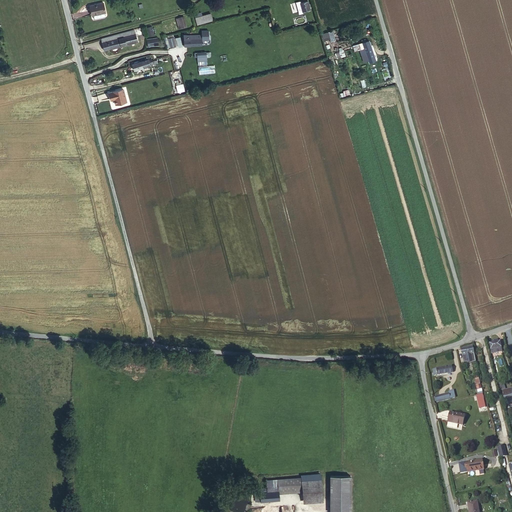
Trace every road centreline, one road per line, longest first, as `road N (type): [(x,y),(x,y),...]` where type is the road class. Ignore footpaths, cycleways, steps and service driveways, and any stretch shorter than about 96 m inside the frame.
road 1 (unclassified): [(376,0),(472,336)]
road 2 (unclassified): [(63,0),(151,337)]
road 3 (unclassified): [(151,337),(425,353)]
road 4 (unclassified): [(425,353),(453,511)]
road 5 (unclassified): [(0,331),(151,337)]
